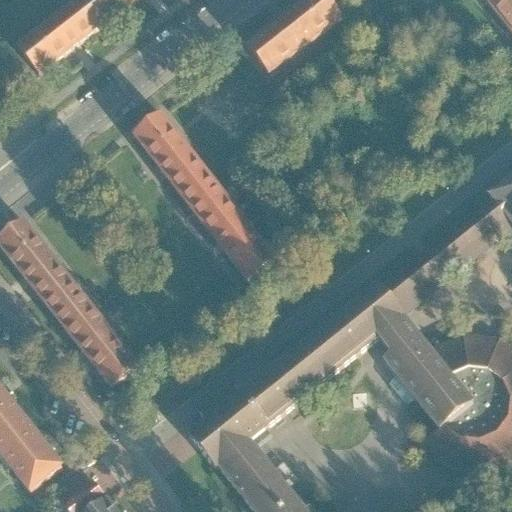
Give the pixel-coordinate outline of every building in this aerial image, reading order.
[(112,21),(94,0),(90,0),(17,55),(36,80),(112,21)] [(94,0),(112,21),(139,0),(94,0)] [(343,26),(323,0),(316,0),(246,54),(268,83),(343,26)] [(511,4),(511,0),(482,0),(496,18),(511,4)] [(511,4),(496,18),(511,36),(511,4)] [(192,213),(219,193),(162,122),(135,141),(192,213)] [(187,435),(251,511),(311,511),(255,444),(381,341),(390,352),(383,358),(442,431),(418,450),(449,472),(485,476),(511,464),(511,347),(500,339),(463,335),(433,348),(408,316),(511,235),(511,171),(487,191),(495,200),(187,435)] [(276,265),(219,193),(192,213),(250,285),(276,265)] [(0,257),(53,323),(82,300),(25,228),(0,246),(0,257)] [(140,371),(82,300),(53,323),(111,395),(140,371)] [(0,455),(31,495),(62,471),(49,455),(51,454),(44,446),(43,447),(6,400),(7,399),(0,391),(0,455)] [(66,507),(69,511),(90,511),(107,498),(95,484),(66,507)] [(123,511),(111,496),(107,498),(90,511),(123,511)]
